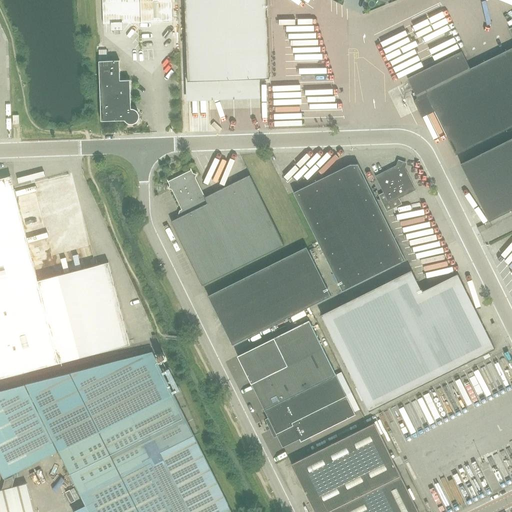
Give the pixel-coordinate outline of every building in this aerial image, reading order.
[(102,0),(103,24),(113,23),(113,28),(121,27),(121,23),(135,23),(172,21),(171,0),(102,0)] [(184,0),(188,81),(270,78),(266,0),(184,0)] [(511,27),(509,29),(511,35),(511,47),(470,68),(461,51),(407,78),(418,98),(414,100),(422,117),(435,111),(456,154),(511,126),(511,27)] [(131,108),(130,79),(120,80),(119,60),(99,61),(101,121),(125,120),(128,123),(132,124),(135,123),(138,120),(139,116),(138,112),(135,109),(131,108)] [(511,209),(511,137),(460,163),(489,221),(511,209)] [(400,203),(398,199),(416,190),(403,164),(400,163),(375,176),(384,193),(380,195),(387,210),(400,203)] [(342,291),(406,259),(358,164),(349,164),(293,192),(342,291)] [(203,284),(284,244),(253,181),(208,203),(195,177),(196,174),(188,171),(172,179),(169,188),(172,189),(184,214),(171,221),(203,284)] [(0,378),(59,363),(130,344),(108,262),(38,280),(10,176),(0,178),(0,378)] [(331,296),(307,246),(208,295),(232,345),(331,296)] [(369,411),(495,349),(458,273),(422,291),(411,270),(321,315),(369,411)] [(301,441),(356,414),(354,411),(360,409),(341,372),(336,375),(309,321),(274,338),(274,337),(238,356),(251,383),(252,383),(268,417),(267,418),(275,434),(276,433),(283,447),(300,438),(301,441)] [(26,384),(0,390),(0,468),(4,477),(5,479),(4,483),(14,480),(16,474),(15,472),(58,450),(59,451),(85,505),(73,511),(232,511),(195,436),(194,435),(153,352),(26,384)] [(291,464),(315,511),(418,511),(375,423),(291,464)] [(34,511),(26,483),(12,487),(14,480),(4,483),(3,489),(0,489),(0,511),(34,511)] [(67,487),(71,498),(78,495),(75,485),(67,487)]
